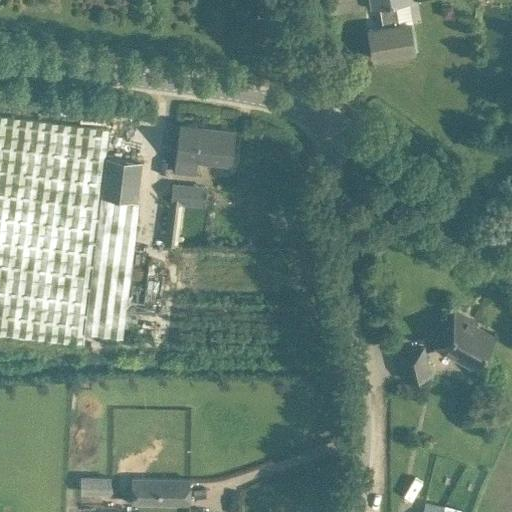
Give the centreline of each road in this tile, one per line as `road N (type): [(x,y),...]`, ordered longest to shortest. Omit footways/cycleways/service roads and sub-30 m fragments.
road 1 (unclassified): [(352,511),(366,421),(316,116)]
road 2 (unclassified): [(316,116),(255,96),(0,62)]
road 3 (unclassified): [(511,254),(368,140),(316,116)]
